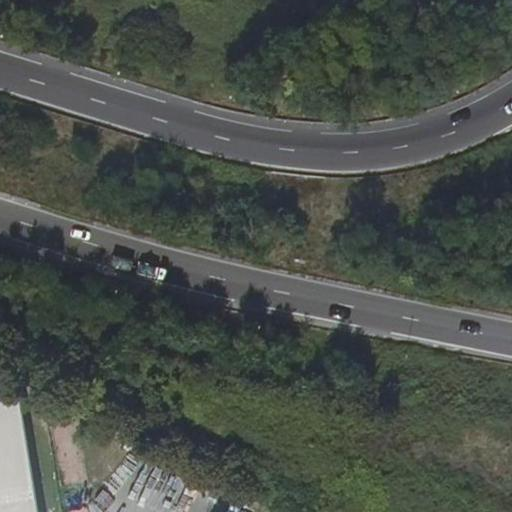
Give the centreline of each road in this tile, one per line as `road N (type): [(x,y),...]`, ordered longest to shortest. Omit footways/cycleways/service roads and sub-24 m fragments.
road 1 (motorway): [(511,103),(449,133),(372,153),(293,153),(180,131),(0,76)]
road 2 (motorway): [(0,214),(317,306),(511,343)]
